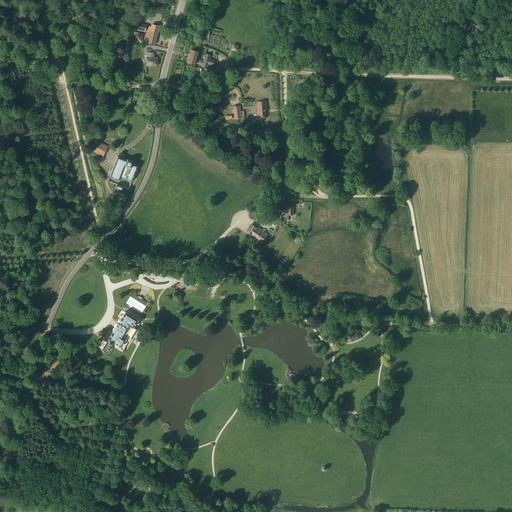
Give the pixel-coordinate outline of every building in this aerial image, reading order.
[(154,44),(159,26),(151,24),(150,27),(148,26),(145,38),(147,38),(146,42),(154,44)] [(197,52),(191,50),(188,63),(194,65),(194,64),(202,66),(202,67),(208,69),(208,65),(212,66),(214,60),(210,60),(211,56),(205,54),(203,61),(195,59),(197,52)] [(156,64),(155,58),(153,58),(153,53),(147,53),(148,64),(156,64)] [(267,103),(267,101),(256,102),(258,118),(266,117),(265,103),(267,103)] [(107,148),(99,143),(93,152),(102,157),(107,148)] [(117,157),(109,177),(119,181),(121,177),(132,181),(138,166),(132,163),(132,162),(127,160),(126,160),(117,157)] [(278,203),(272,214),(277,216),(282,205),(278,203)] [(293,206),(284,207),(284,213),(285,213),(285,217),(288,217),(288,215),(293,215),(293,206)] [(251,225),(247,231),(253,235),(253,234),(258,237),(258,238),(263,241),(266,236),(265,235),(266,234),(256,227),(256,228),(251,225)] [(106,342),(101,350),(106,353),(112,342),(121,348),(126,339),(129,341),(136,330),(133,328),(138,320),(125,312),(120,319),(118,323),(117,323),(114,328),(115,328),(112,332),(108,339),(109,340),(107,343),(106,342)]
